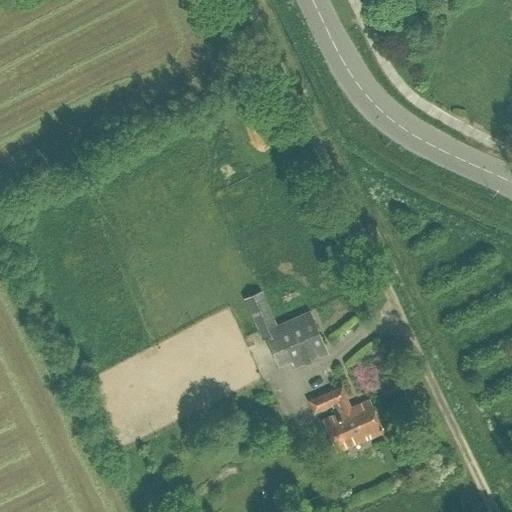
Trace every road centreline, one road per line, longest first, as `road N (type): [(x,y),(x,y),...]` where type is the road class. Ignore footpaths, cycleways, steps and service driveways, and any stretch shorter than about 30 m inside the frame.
road 1 (track): [(494,511),(249,0)]
road 2 (tertiary): [(511,181),(454,159),(379,110),(340,59),(312,0)]
